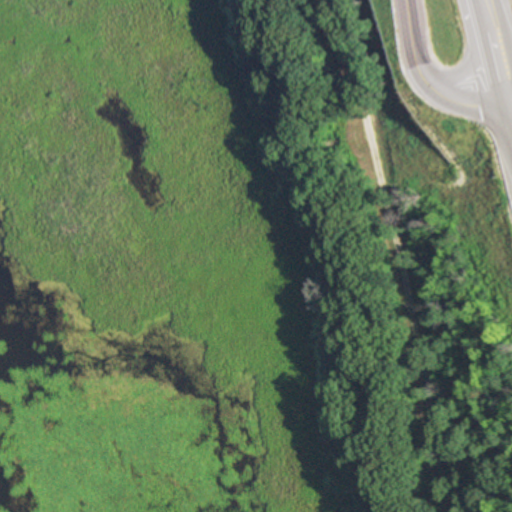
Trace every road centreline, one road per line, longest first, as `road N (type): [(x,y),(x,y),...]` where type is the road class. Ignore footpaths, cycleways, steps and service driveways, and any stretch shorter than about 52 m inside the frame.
road 1 (tertiary): [(449,0),(460,48),(451,67),(415,69),(397,31)]
road 2 (tertiary): [(397,31),(416,86),(449,101),(486,103)]
